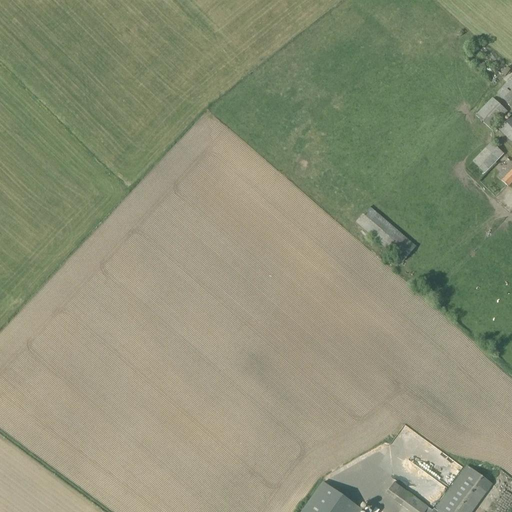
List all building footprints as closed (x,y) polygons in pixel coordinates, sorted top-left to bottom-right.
[(511,108),(511,107),(511,76),(496,94),(511,108)] [(506,121),(502,118),(507,112),(492,98),(475,116),(490,130),(499,121),(503,124),(497,130),(511,143),(511,117),(511,116),(506,121)] [(484,174),(503,155),(491,142),(472,162),(484,174)] [(508,187),(511,182),(511,162),(497,177),(508,187)] [(402,263),(416,247),(369,207),(355,223),(402,263)] [(465,466),(433,511),(394,482),(385,494),(410,511),(471,511),(492,485),(465,466)] [(359,511),(361,510),(322,483),(301,511),(359,511)] [(498,508),(504,511),(510,511),(511,509),(511,494),(508,492),(498,508)] [(369,505),(373,500),(368,494),(363,499),(369,505)]
